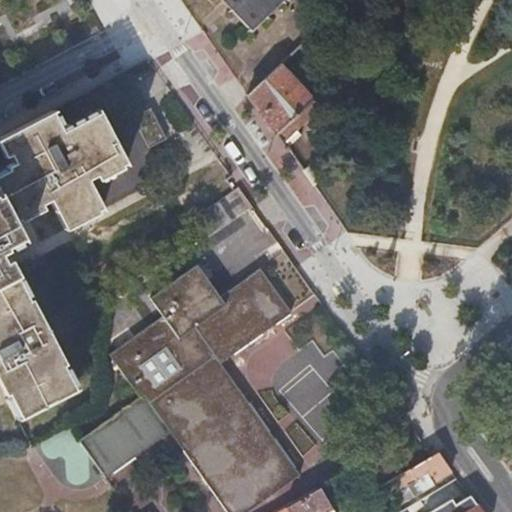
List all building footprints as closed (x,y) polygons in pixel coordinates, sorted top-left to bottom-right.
[(230,0),(226,4),(250,30),(281,0),(230,0)] [(277,134),(313,99),(278,63),(247,91),(277,134)] [(277,134),(282,141),(319,105),(313,99),(277,134)] [(150,109),(133,118),(150,149),(167,140),(150,109)] [(0,383),(19,419),(78,386),(19,274),(17,275),(4,252),(23,241),(15,225),(52,205),(65,231),(103,211),(90,185),(127,166),(97,110),(64,128),(55,111),(0,139),(0,152),(6,164),(0,167),(0,383)] [(313,165),(304,171),(314,186),(323,180),(313,165)] [(227,511),(247,511),(300,474),(221,362),(291,313),(260,268),(219,296),(198,264),(151,297),(163,315),(109,353),(140,396),(80,439),(107,477),(171,431),(227,511)] [(66,492),(97,476),(70,426),(39,442),(66,492)] [(451,469),(438,451),(427,458),(403,472),(416,494),(433,483),(432,481),(451,469)] [(329,503),(319,486),(284,507),(286,511),(313,511),(322,507),(329,503)] [(481,511),(469,495),(446,508),(443,503),(426,511),(481,511)] [(333,511),(329,503),(322,507),(324,511),(333,511)]
